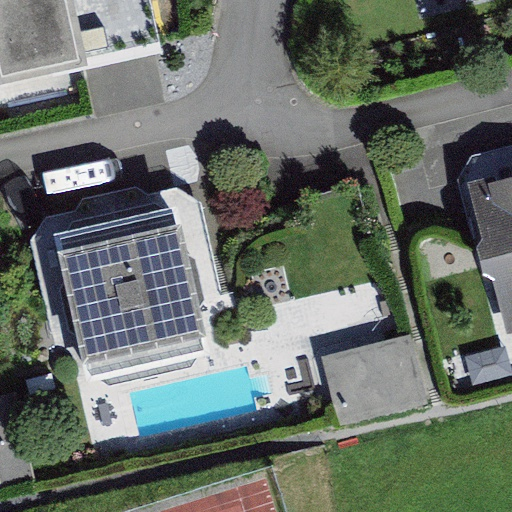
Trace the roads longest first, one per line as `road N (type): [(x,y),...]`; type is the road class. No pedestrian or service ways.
road 1 (residential): [(242,105),(375,123),(511,91)]
road 2 (residential): [(242,105),(0,157)]
